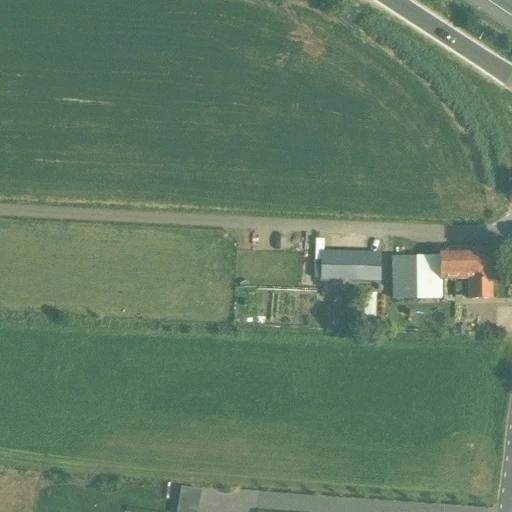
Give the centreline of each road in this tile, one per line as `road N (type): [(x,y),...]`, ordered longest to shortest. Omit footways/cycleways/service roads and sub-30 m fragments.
road 1 (unclassified): [(511,228),(445,232),(0,209)]
road 2 (unclassified): [(393,0),(511,75)]
